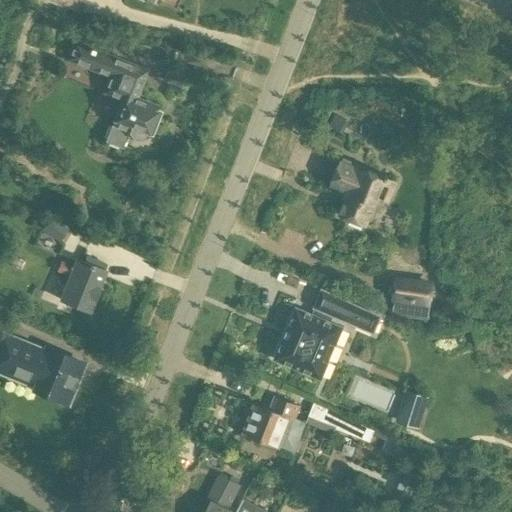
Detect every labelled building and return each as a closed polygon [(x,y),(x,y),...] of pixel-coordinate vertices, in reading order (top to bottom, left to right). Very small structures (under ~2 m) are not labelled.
[(146,136),(157,107),(136,99),(138,95),(134,94),(141,74),(114,64),(116,57),(73,41),(66,60),(108,77),(102,92),(121,100),(105,140),(121,146),(126,131),(130,133),(133,138),(140,137),(141,138),(142,135),(146,136)] [(180,77),(169,73),(166,83),(176,86),(180,77)] [(367,173),(341,161),(330,186),(349,194),(340,215),(364,226),(377,196),(386,200),(395,181),(388,177),(388,176),(386,175),(385,177),(368,169),(367,173)] [(59,242),(68,228),(50,217),(41,230),(59,242)] [(106,264),(85,256),(83,261),(76,258),(73,266),(60,261),(56,269),(68,275),(58,298),(88,310),(104,270),(103,269),(106,264)] [(430,306),(433,280),(395,275),(391,300),(430,306)] [(315,317),(297,309),(276,359),(320,378),(342,328),(329,323),(332,315),(373,333),(381,316),(323,289),(315,308),(318,309),(315,317)] [(43,350),(13,337),(2,333),(0,338),(0,373),(11,378),(13,376),(34,385),(33,390),(66,403),(82,363),(44,348),(43,350)] [(419,430),(429,395),(405,388),(394,423),(419,430)] [(294,419),(299,407),(277,398),(272,411),(254,404),(242,434),(261,442),(259,445),(276,451),(277,447),(278,447),(278,446),(294,453),(305,423),(294,419)] [(314,402),(309,415),(336,426),(341,414),(314,402)] [(341,414),(336,426),(356,434),(360,423),(341,413),(341,414)] [(244,466),(234,461),(231,468),(241,473),(244,466)] [(235,511),(237,509),(229,505),(239,486),(219,476),(202,509),(207,511),(206,511),(235,511)] [(397,487),(392,499),(407,505),(412,494),(397,487)] [(263,511),(241,501),(237,509),(235,511),(263,511)]
